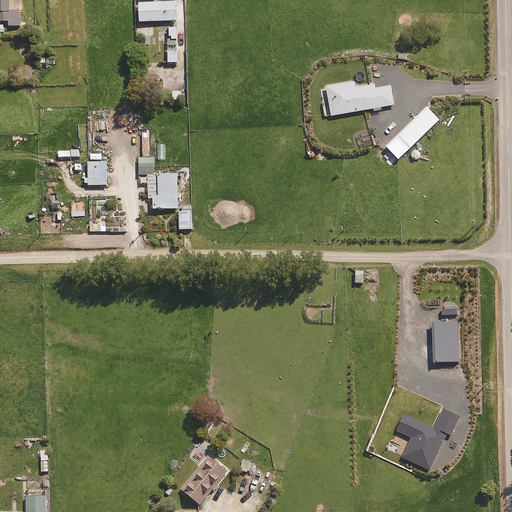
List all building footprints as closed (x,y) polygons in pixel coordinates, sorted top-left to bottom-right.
[(11,11),(10,0),(0,0),(0,21),(9,21),(9,26),(21,26),(20,10),(11,11)] [(177,2),(139,3),(140,22),(177,21),(177,2)] [(177,28),(169,28),(169,39),(168,39),(169,64),(178,63),(177,28)] [(356,87),(355,82),(327,87),(332,116),(395,106),(391,86),(375,89),(374,84),(356,87)] [(182,91),(173,92),(173,101),(182,100),(182,91)] [(440,120),(427,108),(395,139),(399,143),(394,149),(402,157),(440,120)] [(139,159),(140,175),(148,175),(149,199),(153,199),(154,210),(178,209),(177,174),(155,175),(154,158),(150,158),(149,133),(143,133),(143,159),(139,159)] [(108,162),(88,162),(88,185),(107,186),(108,162)] [(192,212),(179,212),(180,230),(193,229),(192,212)] [(364,272),(356,272),(355,283),(364,284),(364,272)] [(229,471),(211,455),(182,490),(200,506),(229,471)] [(250,462),(243,460),(241,471),(247,472),(250,462)] [(45,511),(46,497),(27,497),(26,511),(45,511)]
